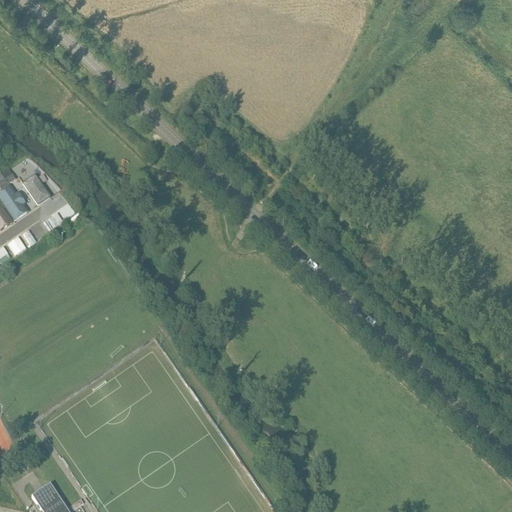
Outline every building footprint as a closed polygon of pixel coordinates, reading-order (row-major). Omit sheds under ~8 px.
[(0,182),(12,175),(9,170),(0,175),(0,182)] [(15,180),(12,175),(0,182),(0,189),(1,190),(15,180)] [(23,191),(35,208),(50,198),(35,176),(23,184),(26,189),(23,191)] [(0,193),(0,200),(14,222),(27,213),(22,206),(25,205),(17,194),(15,195),(9,187),(0,193)] [(0,231),(12,223),(0,206),(0,231)] [(48,232),(57,226),(51,218),(43,224),(48,232)] [(35,244),(34,242),(28,234),(24,237),(30,247),(35,244)] [(26,250),(23,246),(18,238),(7,245),(15,257),(26,250)] [(10,259),(8,257),(3,249),(0,250),(0,263),(1,265),(10,259)] [(40,511),(66,511),(49,486),(31,498),(40,511)]
